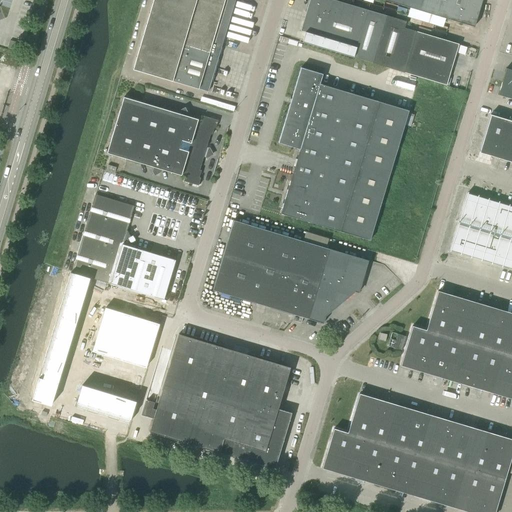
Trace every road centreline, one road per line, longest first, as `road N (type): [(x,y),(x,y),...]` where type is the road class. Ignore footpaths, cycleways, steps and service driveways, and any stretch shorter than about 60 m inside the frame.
road 1 (unclassified): [(331,362),(196,315),(188,304),(277,0)]
road 2 (unclassified): [(331,362),(420,279),(504,0)]
road 3 (tertiary): [(0,213),(64,0)]
road 4 (unclassified): [(287,511),(331,362)]
